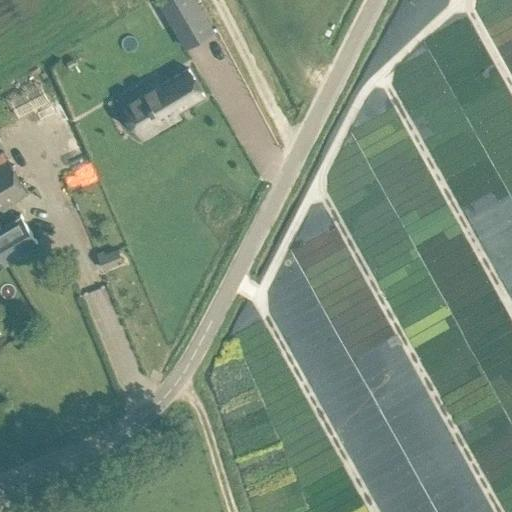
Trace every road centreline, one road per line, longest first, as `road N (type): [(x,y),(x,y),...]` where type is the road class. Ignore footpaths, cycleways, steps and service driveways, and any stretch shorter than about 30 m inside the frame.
road 1 (unclassified): [(0,483),(106,439),(174,384),(376,0)]
road 2 (track): [(217,0),(296,155)]
road 3 (track): [(183,371),(235,511)]
